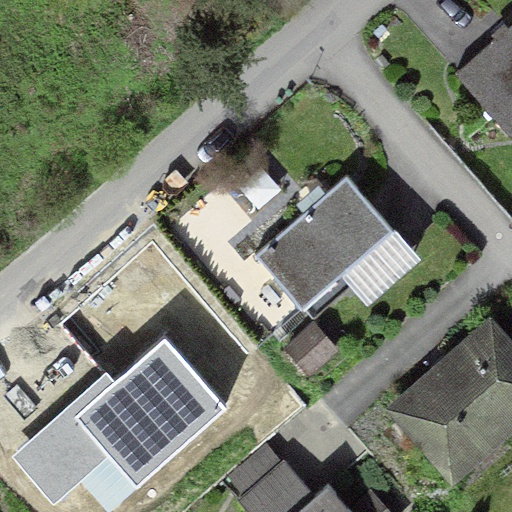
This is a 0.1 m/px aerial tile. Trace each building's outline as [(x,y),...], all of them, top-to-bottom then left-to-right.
[(511,15),(507,20),(505,17),(491,29),(494,32),(454,69),(511,132),(511,15)] [(254,250),(302,304),(341,269),(366,297),(422,249),(395,219),(393,221),(346,169),(254,250)] [(451,477),(511,422),(511,331),(491,308),(385,403),(451,477)] [(313,318),(280,348),(305,376),(338,345),(313,318)] [(226,397),(165,332),(74,416),(134,481),(226,397)] [(314,487),(284,454),(280,458),(264,440),(221,479),(250,511),(396,511),(371,484),(352,501),(328,475),(314,487)]
